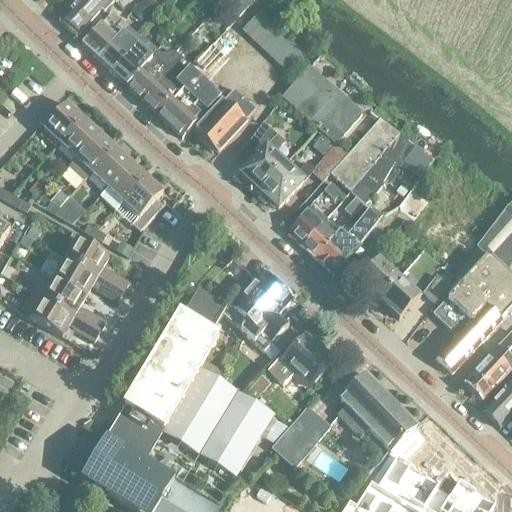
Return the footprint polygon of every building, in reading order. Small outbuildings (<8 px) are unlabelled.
[(80,0),(62,20),(77,34),(100,11),(103,14),(114,3),(110,0),(80,0)] [(233,23),(246,10),(251,4),(247,0),(224,0),(218,7),(233,23)] [(286,71),(304,53),(261,11),(243,29),(286,71)] [(81,46),(96,60),(126,28),(111,14),(81,46)] [(126,28),(96,60),(110,74),(142,39),(140,38),(139,40),(126,28)] [(195,63),(208,76),(241,42),(227,29),(195,63)] [(110,74),(125,88),(144,67),(143,66),(156,52),(142,39),(110,74)] [(144,67),(125,88),(140,101),(159,80),(179,59),(173,54),(160,56),(156,52),(143,66),(144,67)] [(159,80),(140,101),(155,115),(174,94),(172,93),(177,87),(174,85),(185,73),(189,69),(179,59),(159,80)] [(309,69),(297,82),(283,98),(326,136),(318,145),(328,154),(312,171),(313,172),(310,176),(322,187),(330,178),(329,177),(347,156),(336,146),(362,116),(309,69)] [(174,94),(155,115),(181,140),(200,119),(199,118),(204,113),(177,87),(172,93),(174,94)] [(233,91),(194,133),(198,137),(196,139),(203,146),(210,152),(213,150),(218,155),(246,124),(244,123),(255,111),(245,102),(233,91)] [(58,147),(82,121),(66,106),(42,132),(58,147)] [(82,121),(58,147),(74,162),(98,136),(82,121)] [(348,195),(349,194),(399,136),(379,122),(348,157),(347,156),(329,177),(330,178),(348,195)] [(257,197),(285,167),(274,156),(286,143),(264,123),(253,138),(264,149),(239,176),(248,184),(247,187),(257,197)] [(83,184),(90,176),(90,177),(114,151),(98,136),(74,162),(75,162),(68,169),(83,184)] [(354,200),(362,208),(364,209),(373,198),(371,196),(412,146),(399,136),(349,194),(348,195),(354,200)] [(114,151),(90,177),(106,191),(130,165),(114,151)] [(115,213),(122,206),(146,180),(130,165),(106,191),(99,198),(115,213)] [(285,167),(257,197),(266,205),(270,204),(277,211),(310,176),(313,172),(312,171),(307,166),(296,177),(285,167)] [(162,196),(146,180),(122,206),(138,221),(131,228),(139,235),(163,210),(155,203),(162,196)] [(29,194),(36,200),(46,190),(39,183),(29,194)] [(322,193),(333,203),(340,195),(330,185),(322,193)] [(0,201),(7,205),(12,197),(0,190),(0,201)] [(414,222),(430,201),(416,190),(399,210),(414,222)] [(31,208),(21,203),(12,197),(7,205),(26,216),(31,208)] [(362,208),(354,200),(343,213),(351,220),(362,208)] [(54,218),(59,211),(50,205),(45,213),(54,218)] [(511,208),(510,213),(507,211),(477,250),(480,252),(455,279),(462,286),(433,316),(456,338),(435,360),(451,377),(501,325),(499,323),(508,312),(511,315),(511,314),(511,208)] [(301,249),(325,222),(310,209),(287,235),(301,249)] [(59,211),(54,218),(64,224),(68,216),(59,211)] [(381,221),(369,211),(345,240),(358,251),(360,248),(359,247),(381,221)] [(325,222),(301,249),(314,261),(338,234),(325,222)] [(0,226),(0,247),(9,232),(0,226)] [(92,241),(97,233),(87,227),(83,235),(92,241)] [(97,233),(92,241),(102,246),(106,238),(97,233)] [(358,251),(345,240),(338,234),(314,261),(332,277),(350,257),(355,254),(358,251)] [(76,241),(64,262),(123,296),(129,286),(102,270),(108,260),(76,241)] [(121,248),(117,255),(124,259),(129,252),(121,248)] [(377,303),(399,279),(379,260),(357,284),(377,303)] [(52,281),(85,300),(90,291),(117,306),(123,296),(64,262),(52,281)] [(434,306),(447,290),(455,280),(447,273),(439,283),(435,280),(422,296),(434,306)] [(224,316),(230,321),(236,327),(246,316),(251,319),(260,310),(265,315),(269,311),(277,317),(292,301),(263,274),(232,307),(224,316)] [(399,279),(377,303),(398,322),(420,299),(399,279)] [(41,301),(99,336),(106,325),(79,310),(85,300),(52,281),(41,301)] [(123,409),(104,440),(145,465),(161,437),(235,482),(275,417),(200,371),(220,338),(212,333),(226,308),(198,291),(183,317),(179,314),(122,408),(123,409)] [(61,340),(67,330),(93,346),(99,336),(41,301),(29,321),(61,340)] [(288,327),(277,317),(269,311),(265,315),(260,310),(251,319),(246,316),(236,327),(263,353),(288,327)] [(511,349),(511,333),(511,334),(462,387),(479,403),(511,368),(511,364),(505,357),(511,349)] [(304,339),(282,363),(279,360),(267,374),(282,388),(294,377),(307,389),(331,365),(304,339)] [(389,451),(416,428),(365,376),(339,402),(346,408),(336,418),(359,441),(369,432),(389,451)] [(511,384),(483,416),(500,431),(511,417),(511,384)] [(307,411),(272,452),(294,470),(328,430),(307,411)] [(491,511),(496,503),(459,480),(416,428),(389,451),(379,461),(357,494),(354,493),(341,511),(491,511)] [(145,465),(104,440),(78,482),(127,511),(217,511),(219,510),(144,465),(145,465)] [(74,496),(82,501),(87,493),(79,487),(74,496)]
